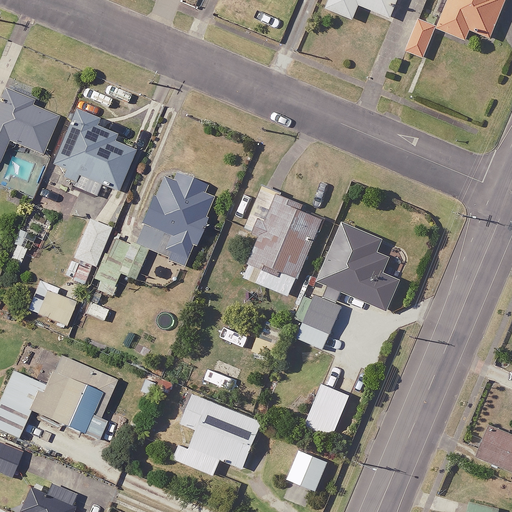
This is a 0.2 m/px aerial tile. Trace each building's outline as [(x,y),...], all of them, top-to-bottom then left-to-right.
[(329,0),(327,7),(353,16),(358,3),(391,15),(396,0),(329,0)] [(504,0),(446,0),(436,26),(466,38),(470,27),(490,35),(504,0)] [(435,25),(419,19),(407,49),(424,55),(435,25)] [(58,114),(6,88),(0,98),(0,152),(8,136),(39,152),(58,114)] [(115,129),(74,111),(51,161),(62,166),(59,172),(75,180),(79,172),(115,188),(134,147),(112,137),(115,129)] [(156,199),(145,194),(125,239),(114,234),(97,272),(117,280),(120,272),(137,279),(150,249),(184,264),(215,194),(204,189),(207,182),(174,167),(170,176),(167,175),(156,199)] [(325,212),(262,184),(244,225),(259,232),(247,260),(279,273),(282,267),(298,274),(325,212)] [(110,226),(88,217),(73,255),(94,264),(110,226)] [(378,237),(342,222),(319,280),(386,308),(399,277),(381,269),(388,253),(374,247),(378,237)] [(74,299),(46,288),(36,312),(65,323),(74,299)] [(342,304),(316,292),(304,320),(330,331),(342,304)] [(288,327),(266,318),(252,349),(266,355),(277,352),(288,327)] [(115,377),(58,353),(46,382),(12,368),(0,395),(0,427),(18,435),(30,407),(97,436),(105,419),(99,416),(115,377)] [(262,419),(192,391),(180,421),(195,427),(188,445),(178,440),(172,456),(214,473),(221,457),(243,466),(262,419)] [(511,431),(489,424),(478,456),(511,467),(511,431)] [(21,449),(0,440),(0,470),(10,475),(21,449)] [(328,459),(298,447),(287,477),(317,488),(328,459)] [(69,511),(78,492),(50,480),(43,495),(28,489),(19,508),(26,511),(25,511),(69,511)] [(497,511),(499,504),(467,496),(463,511),(497,511)]
